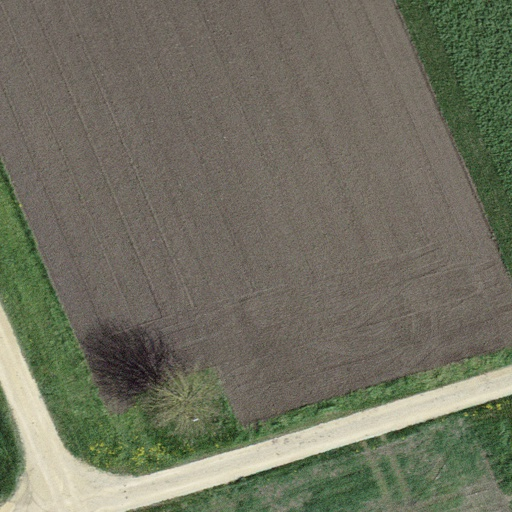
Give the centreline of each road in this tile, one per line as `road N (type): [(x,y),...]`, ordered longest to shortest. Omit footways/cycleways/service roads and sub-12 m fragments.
road 1 (track): [(50,511),(511,376)]
road 2 (track): [(76,511),(0,331)]
